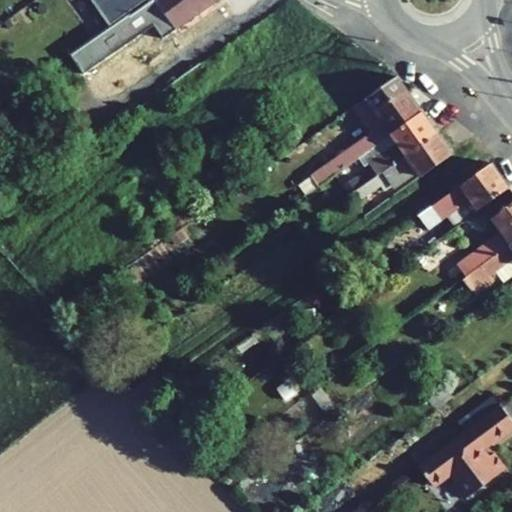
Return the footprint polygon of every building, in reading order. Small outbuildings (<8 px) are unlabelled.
[(70,0),(71,0),(89,0),(108,26),(129,11),(145,0),(70,0)] [(150,19),(162,35),(175,26),(176,29),(216,0),(151,0),(131,14),(129,11),(73,51),(85,67),(106,52),(103,48),(136,25),(138,28),(150,19)] [(181,35),(151,56),(171,85),(201,64),(181,35)] [(0,71),(11,64),(1,49),(0,49),(0,71)] [(359,157),(423,112),(397,76),(354,107),(373,132),(312,176),(319,186),(359,157)] [(282,149),(298,138),(278,109),(262,122),(282,149)] [(423,112),(359,157),(366,166),(370,163),(378,175),(438,133),(423,112)] [(453,154),(438,133),(378,175),(349,196),(354,203),(380,185),(384,191),(402,178),(404,181),(417,171),(421,177),(453,154)] [(429,229),(450,213),(458,224),(510,187),(492,163),(418,215),(429,229)] [(305,195),(318,186),(311,176),(298,185),(305,195)] [(346,193),(359,184),(354,177),(341,185),(346,193)] [(467,275),(511,241),(511,203),(491,218),(500,232),(457,264),(467,275)] [(463,278),(473,293),(497,275),(502,282),(511,274),(511,241),(467,275),(463,278)] [(313,324),(312,313),(298,314),(299,325),(313,324)] [(285,401),(295,393),(285,380),(275,388),(285,401)] [(452,397),(439,381),(430,388),(443,403),(452,397)] [(242,391),(238,387),(228,394),(232,399),(242,391)] [(430,388),(424,393),(436,408),(443,403),(430,388)] [(171,424),(176,431),(208,407),(203,401),(171,424)] [(313,418),(302,402),(288,411),(299,427),(313,418)] [(465,499),(506,469),(494,453),(489,457),(482,448),(491,441),(493,444),(511,429),(511,420),(500,404),(417,466),(433,486),(450,474),(456,481),(453,483),(465,499)]
